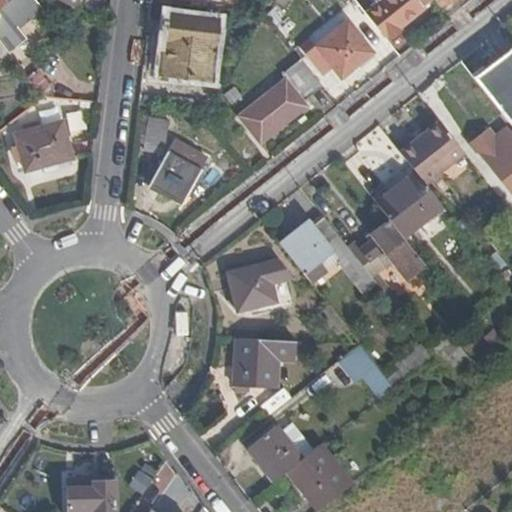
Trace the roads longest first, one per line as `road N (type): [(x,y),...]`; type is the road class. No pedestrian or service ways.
road 1 (residential): [(155,278),(504,0)]
road 2 (residential): [(104,248),(131,0)]
road 3 (residential): [(235,511),(145,387)]
road 4 (residential): [(145,387),(170,346),(167,298),(155,278)]
